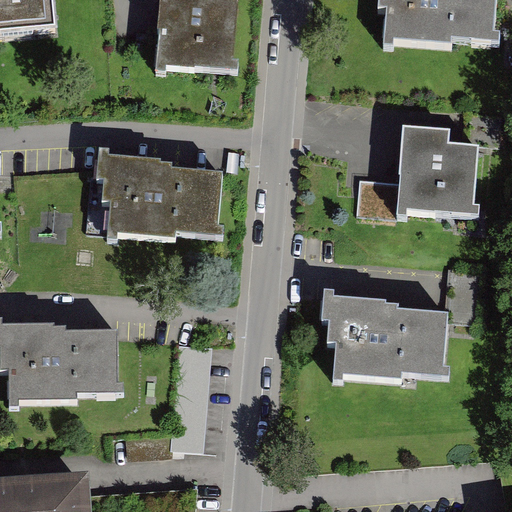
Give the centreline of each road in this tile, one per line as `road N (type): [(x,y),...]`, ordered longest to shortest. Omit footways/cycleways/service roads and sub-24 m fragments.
road 1 (residential): [(290,0),(246,511)]
road 2 (unknown): [(250,466),(291,486),(490,474)]
road 3 (unknown): [(262,323),(31,309)]
road 4 (unknown): [(267,263),(471,296)]
